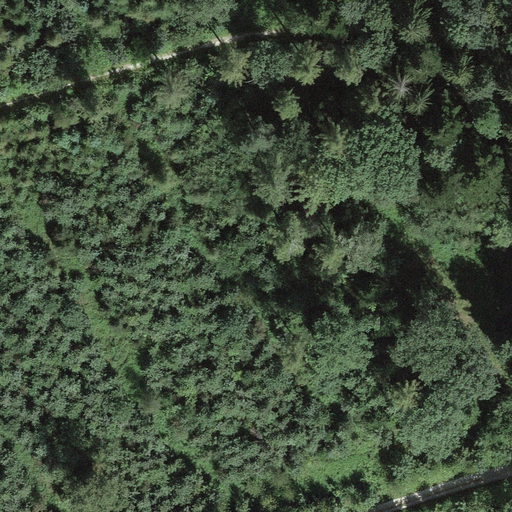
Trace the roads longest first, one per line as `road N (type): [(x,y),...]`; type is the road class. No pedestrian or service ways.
road 1 (track): [(464,45),(389,28),(274,29),(0,105)]
road 2 (track): [(511,86),(408,0)]
road 3 (track): [(511,469),(390,511)]
